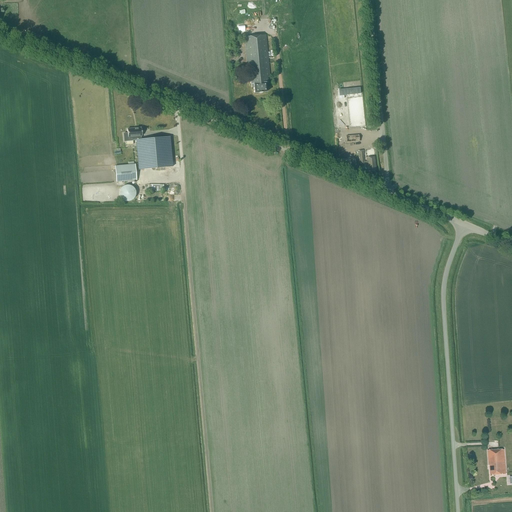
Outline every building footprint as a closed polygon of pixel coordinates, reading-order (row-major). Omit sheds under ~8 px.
[(270,77),(268,56),(265,35),(244,37),(248,78),(250,78),(250,84),(251,84),(251,88),(253,87),(254,93),(266,92),(265,83),(267,83),(267,77),(270,77)] [(358,86),(337,88),(338,94),(359,92),(358,86)] [(141,136),(142,136),(141,128),(127,129),(127,133),(123,133),(124,141),(136,140),(138,170),(172,167),(170,137),(141,139),(141,136)] [(354,158),(352,134),(337,135),(339,159),(354,158)] [(364,161),(364,160),(363,150),(358,151),(359,164),(367,163),(367,170),(369,170),(369,172),(374,171),(374,170),(376,170),(374,156),(366,157),(366,161),(364,161)] [(135,164),(115,166),(116,182),(136,180),(135,164)] [(135,194),(135,193),(135,192),(135,191),(135,190),(134,189),(134,188),(133,188),(132,187),(131,186),(130,186),(130,185),(129,185),(128,185),(127,185),(126,185),(125,185),(124,186),(123,186),(122,187),(122,188),(121,188),(121,189),(120,189),(120,190),(119,191),(119,192),(119,193),(119,194),(119,195),(120,196),(120,197),(121,198),(122,199),(122,200),(123,200),(124,201),(125,201),(126,201),(127,201),(128,201),(129,201),(130,201),(131,200),(132,200),(133,199),(134,198),(134,197),(135,196),(135,195),(135,194)] [(504,449),(488,450),(489,465),(490,465),(491,475),(506,474),(504,449)]
